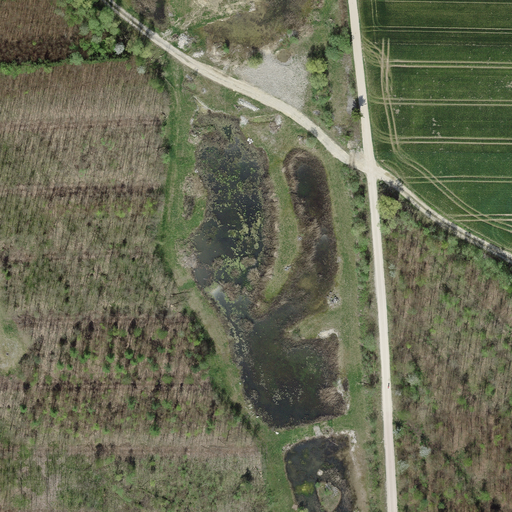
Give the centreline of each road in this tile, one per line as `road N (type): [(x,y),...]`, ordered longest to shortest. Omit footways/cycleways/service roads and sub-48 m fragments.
road 1 (track): [(391,511),(350,0)]
road 2 (track): [(511,263),(465,241),(285,109),(186,64),(97,0)]
